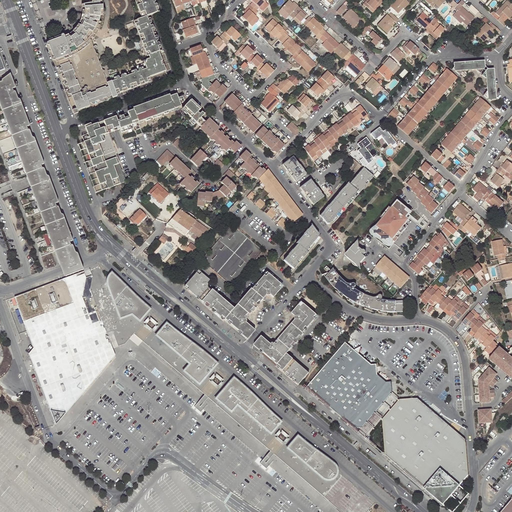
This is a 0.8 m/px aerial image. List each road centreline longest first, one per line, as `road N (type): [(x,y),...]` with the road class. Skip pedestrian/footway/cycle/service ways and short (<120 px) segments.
road 1 (secondary): [(11,25),(84,216),(104,247)]
road 2 (unclassified): [(116,499),(52,444),(0,305)]
road 3 (residential): [(471,511),(466,367),(450,333)]
road 4 (secondary): [(240,352),(105,234)]
road 5 (secondary): [(104,247),(236,357)]
road 6 (unclassified): [(116,499),(166,452),(250,511)]
road 7 (residential): [(450,333),(426,319),(357,312),(307,274)]
road 8 (secondary): [(308,415),(420,511)]
road 9 (secondary): [(57,129),(8,0)]
road 10 (residential): [(57,129),(183,79)]
road 11 (residential): [(183,79),(271,165)]
